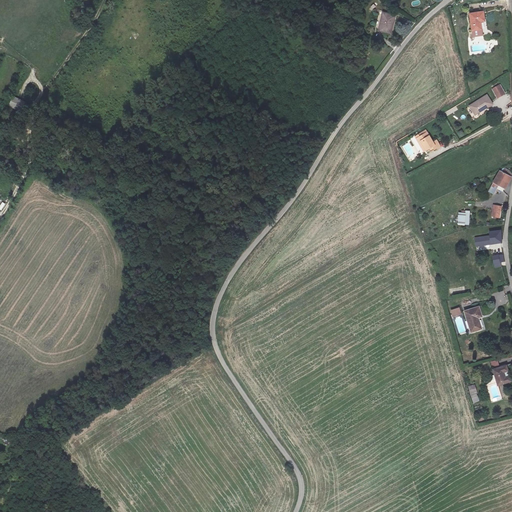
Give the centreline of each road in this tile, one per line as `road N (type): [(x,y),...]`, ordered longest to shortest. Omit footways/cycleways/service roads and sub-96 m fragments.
road 1 (unclassified): [(451,0),(412,33),(349,113),(218,300),(218,354),(298,471),(296,511)]
road 2 (track): [(212,329),(170,367),(0,465)]
